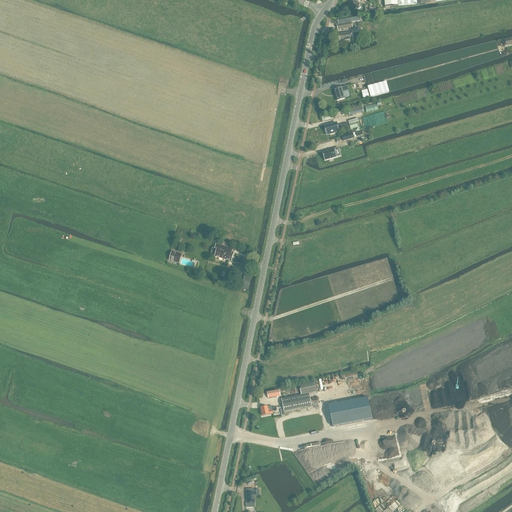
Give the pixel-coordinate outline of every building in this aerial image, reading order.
[(337,25),(337,26),(337,29),(352,27),(351,22),(360,21),(360,20),(364,20),(364,16),(360,16),(360,17),(338,20),(339,25),(337,25)] [(335,34),(336,43),(353,41),(352,32),(335,34)] [(389,92),(386,82),(368,87),(370,97),(389,92)] [(347,86),(334,90),(337,101),(345,99),(343,92),(349,91),(347,86)] [(362,106),(348,109),(349,115),(363,112),(362,106)] [(339,132),(338,128),(336,123),(333,124),(333,125),(330,125),(330,126),(325,127),(325,130),(325,131),(326,131),(326,133),(330,132),(330,134),(339,132)] [(334,149),(322,153),(325,161),(337,157),(334,149)] [(231,253),(232,249),(216,245),(215,249),(217,250),(215,257),(231,262),(234,253),(231,253)] [(170,261),(179,264),(182,255),(172,253),(170,261)] [(242,285),(243,285),(242,288),(248,290),(251,277),(245,275),(242,285)] [(312,382),(282,387),(291,432),(320,426),(312,382)] [(279,390),(267,393),(268,399),(280,396),(279,390)] [(348,402),(329,406),(332,422),(333,427),(335,427),(372,420),(368,398),(348,402)] [(272,406),(261,408),(262,416),(273,414),(272,406)] [(247,493),(246,493),(247,503),(255,503),(254,493),(247,493)]
